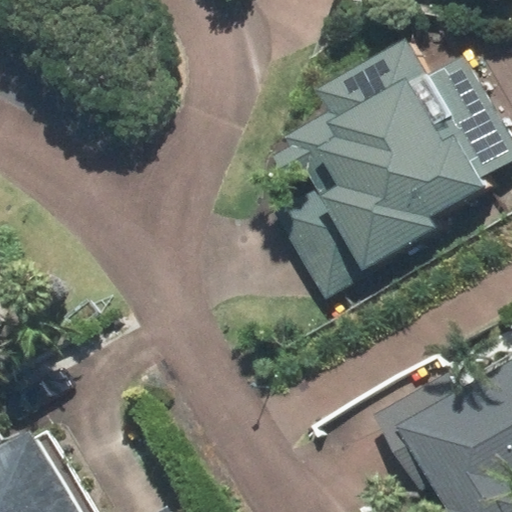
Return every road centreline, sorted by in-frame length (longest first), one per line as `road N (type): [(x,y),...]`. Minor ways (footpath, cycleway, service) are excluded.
road 1 (residential): [(298,511),(156,287)]
road 2 (residential): [(186,0),(205,30),(212,96),(162,249)]
road 3 (residential): [(156,287),(107,225),(0,133)]
